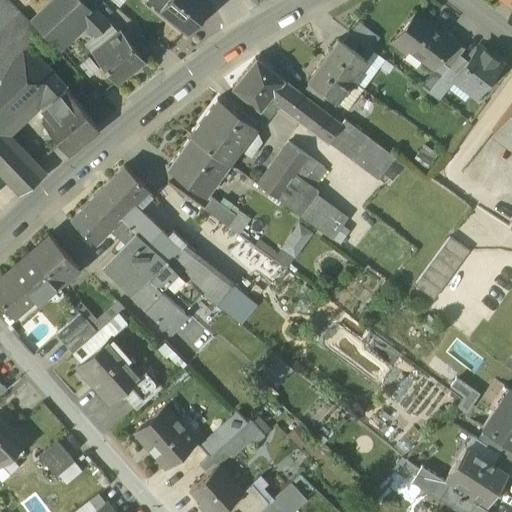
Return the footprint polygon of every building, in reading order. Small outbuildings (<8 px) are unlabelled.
[(23,14),(9,0),(0,0),(0,71),(9,64),(16,57),(26,48),(27,49),(42,33),(23,14)] [(16,0),(15,1),(22,8),(31,0),(16,0)] [(78,0),(53,0),(31,21),(55,46),(79,24),(77,21),(88,10),(87,10),(78,0)] [(211,5),(205,0),(149,0),(188,33),(211,5)] [(108,24),(91,6),(87,10),(88,10),(77,21),(79,24),(92,38),(108,24)] [(438,31),(414,13),(398,33),(412,44),(409,48),(432,67),(433,67),(439,59),(453,40),(454,39),(440,29),(438,31)] [(380,35),(357,20),(348,31),(371,48),(380,35)] [(119,31),(91,53),(115,82),(142,61),(119,31)] [(371,48),(348,31),(341,40),(366,59),(374,50),(371,48)] [(412,44),(398,33),(390,44),(403,55),(409,48),(412,44)] [(341,40),(338,38),(322,59),(350,80),(366,60),(366,59),(341,40)] [(462,47),(453,40),(439,59),(449,67),(464,47),(463,46),(462,47)] [(456,76),(454,78),(476,94),(500,63),(479,47),(456,76)] [(27,49),(26,48),(16,57),(9,64),(39,95),(47,104),(66,88),(27,49)] [(307,97),(255,57),(231,87),(268,117),(279,104),(301,121),(314,103),(307,98),(307,97)] [(322,59),(307,79),(310,82),(326,94),(335,101),(350,80),(322,59)] [(449,67),(439,59),(433,67),(432,67),(443,75),(449,67)] [(366,60),(350,80),(359,86),(374,66),(366,60)] [(39,95),(9,64),(0,71),(0,79),(27,107),(39,95)] [(456,76),(447,69),(430,92),(439,99),(454,78),(456,76)] [(27,107),(0,79),(0,131),(1,131),(27,107)] [(326,94),(310,82),(303,90),(320,103),(326,94)] [(47,104),(42,108),(48,116),(43,121),(68,153),(97,129),(66,88),(47,104)] [(218,97),(191,134),(228,162),(239,147),(234,143),(250,121),(218,97)] [(511,102),(491,130),(511,146),(511,102)] [(339,123),(314,103),(301,121),(327,141),(340,123),(339,123)] [(395,156),(344,117),(339,123),(340,123),(327,141),(378,179),(395,156)] [(44,174),(1,131),(0,131),(0,173),(19,194),(44,174)] [(228,162),(191,134),(167,167),(205,194),(220,172),(216,169),(223,160),(227,163),(228,162)] [(288,141),(258,184),(277,198),(294,174),(311,186),(312,185),(324,168),(288,141)] [(152,193),(124,165),(97,192),(120,215),(132,227),(133,227),(145,214),(138,207),(152,193)] [(294,174),(277,198),(300,215),(300,214),(315,193),(318,190),(312,185),(311,186),(294,174)] [(120,215),(97,192),(70,219),(94,242),(109,227),(120,215)] [(347,217),(315,193),(300,214),(331,238),(347,217)] [(235,214),(212,196),(203,208),(227,225),(235,214)] [(145,214),(133,227),(143,237),(147,240),(160,228),(145,214)] [(132,227),(120,215),(109,227),(125,241),(132,248),(143,237),(132,227)] [(294,257),(313,234),(299,223),(281,246),(294,257)] [(160,228),(147,240),(155,248),(167,235),(160,228)] [(167,235),(155,248),(166,258),(168,259),(181,246),(181,245),(184,242),(172,231),(167,235)] [(29,254),(56,284),(63,277),(65,279),(78,267),(50,236),(29,254)] [(449,236),(414,284),(433,298),(468,250),(449,236)] [(147,240),(143,237),(132,248),(155,270),(166,258),(155,248),(147,240)] [(125,241),(101,266),(131,294),(131,295),(149,277),(151,274),(154,271),(155,270),(132,248),(125,241)] [(230,285),(181,246),(168,259),(191,283),(198,289),(215,304),(230,285)] [(285,268),(294,257),(281,246),(272,258),(285,268)] [(29,253),(0,278),(0,300),(11,314),(31,296),(36,302),(56,284),(29,254),(29,253)] [(168,259),(166,258),(155,270),(154,271),(163,280),(179,295),(191,283),(168,259)] [(163,280),(154,271),(151,274),(160,283),(163,280)] [(160,283),(151,274),(149,277),(158,286),(160,283)] [(158,286),(149,277),(131,295),(154,318),(171,300),(158,286)] [(230,285),(215,304),(240,324),(255,305),(230,285)] [(171,300),(154,318),(166,330),(175,321),(184,312),(171,300)] [(79,312),(55,334),(72,353),(96,331),(79,312)] [(206,338),(185,319),(188,316),(184,312),(175,321),(198,344),(206,338)] [(107,339),(77,365),(108,401),(127,384),(138,374),(137,373),(107,339)] [(288,358),(272,374),(280,382),(296,366),(288,358)] [(145,367),(140,371),(140,370),(137,373),(138,374),(127,384),(143,402),(161,386),(145,367)] [(460,374),(453,386),(466,394),(460,403),(471,410),(485,389),(460,374)] [(511,393),(499,414),(494,411),(483,429),(511,447),(511,393)] [(165,404),(135,430),(165,465),(195,438),(165,404)] [(237,411),(218,427),(228,438),(237,430),(246,421),(237,411)] [(12,429),(0,416),(0,463),(2,465),(28,440),(15,426),(12,429)] [(246,421),(237,430),(247,442),(251,446),(264,435),(249,419),(246,421)] [(218,427),(199,445),(208,455),(222,443),(228,438),(218,427)] [(511,447),(483,429),(477,439),(498,453),(511,461),(511,447)] [(228,438),(222,443),(230,453),(230,454),(232,456),(247,442),(237,430),(228,438)] [(477,439),(472,436),(465,446),(492,463),(498,453),(477,439)] [(57,440),(38,456),(56,476),(74,461),(57,440)] [(208,455),(199,463),(207,472),(217,463),(218,464),(230,454),(230,453),(222,443),(208,455)] [(465,446),(445,476),(464,488),(460,494),(470,501),(471,500),(474,495),(487,503),(506,474),(507,473),(492,463),(465,446)] [(511,461),(498,453),(492,463),(507,473),(506,474),(511,478),(511,461)] [(416,472),(402,462),(394,469),(411,480),(416,472)] [(218,464),(217,463),(207,472),(190,487),(201,500),(198,503),(206,511),(218,511),(242,491),(242,490),(218,464)] [(464,488),(445,476),(443,479),(421,464),(416,472),(411,480),(460,511),(463,511),(470,501),(460,494),(464,488)] [(259,474),(251,482),(258,489),(266,482),(259,474)] [(290,481),(268,501),(276,510),(278,511),(291,511),(306,498),(290,481)] [(242,491),(218,511),(255,511),(258,510),(268,501),(258,489),(251,482),(242,490),(242,491)] [(490,511),(471,500),(470,501),(463,511),(490,511)] [(255,511),(273,511),(276,510),(268,501),(258,510),(255,511)] [(113,511),(106,502),(92,511),(113,511)]
